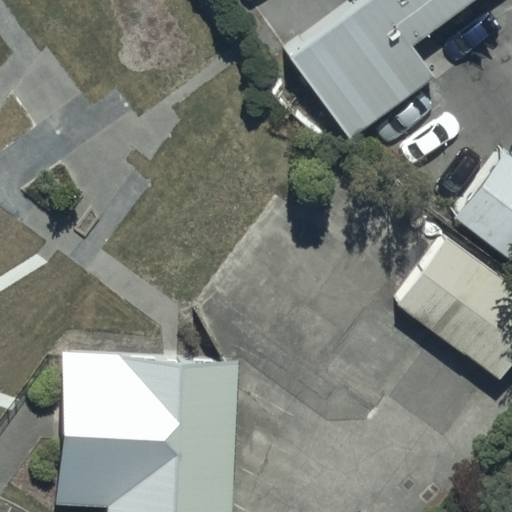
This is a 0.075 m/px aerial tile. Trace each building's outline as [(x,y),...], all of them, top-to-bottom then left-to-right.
[(165,113),(240,54),(199,0),(0,0),(0,1),(81,108),(131,69),(165,113)] [(461,0),(353,0),(282,53),(344,137),(429,73),(406,42),(461,0)] [(288,202),(191,129),(103,248),(199,320),(288,202)] [(511,152),(502,145),(450,213),(511,262),(511,152)] [(0,267),(33,221),(0,197),(0,267)] [(390,299),(399,306),(391,316),(417,336),(425,325),(496,379),(511,357),(511,282),(442,230),(390,299)] [(226,511),(232,357),(169,358),(169,351),(57,350),(50,502),(102,503),(101,511),(226,511)]
